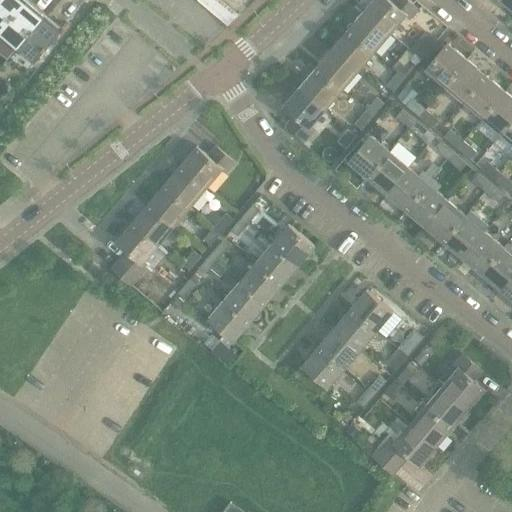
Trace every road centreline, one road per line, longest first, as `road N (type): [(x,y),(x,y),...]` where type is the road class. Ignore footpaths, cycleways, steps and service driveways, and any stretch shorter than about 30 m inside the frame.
road 1 (residential): [(220,70),(282,167),(511,345)]
road 2 (residential): [(0,243),(220,70)]
road 3 (unclassified): [(146,511),(0,409)]
road 4 (residential): [(426,511),(511,398)]
